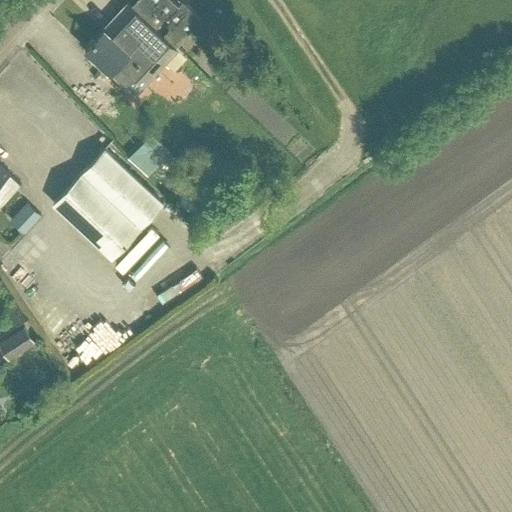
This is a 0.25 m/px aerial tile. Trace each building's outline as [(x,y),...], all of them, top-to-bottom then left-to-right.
[(127,3),(182,56),(185,53),(176,45),(201,19),(183,1),(178,6),(171,0),(139,0),(133,7),(128,2),(127,3)] [(173,65),(182,56),(127,3),(85,48),(109,71),(110,71),(132,92),(165,57),(173,65)] [(147,175),(172,150),(153,130),(128,155),(147,175)] [(111,257),(140,227),(168,196),(110,141),(53,202),(111,257)] [(0,205),(22,182),(9,170),(0,161),(0,205)] [(28,198),(11,217),(25,230),(42,210),(28,198)] [(162,296),(203,274),(198,267),(158,289),(162,296)] [(0,341),(9,356),(35,339),(25,324),(0,340),(0,341)]
